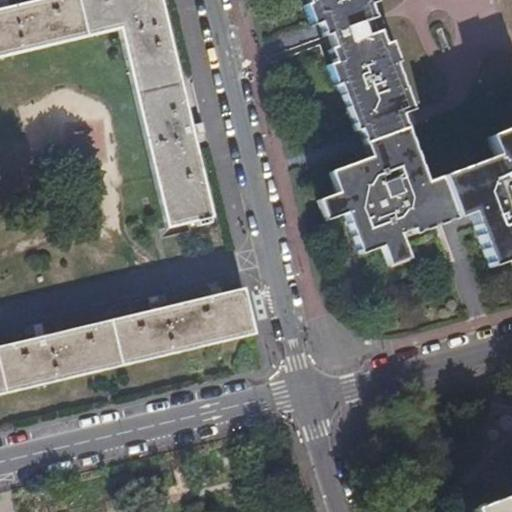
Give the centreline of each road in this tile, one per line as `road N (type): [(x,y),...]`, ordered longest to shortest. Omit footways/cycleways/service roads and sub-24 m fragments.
road 1 (residential): [(211,0),(307,394)]
road 2 (residential): [(0,464),(307,394)]
road 3 (residential): [(307,394),(511,346)]
road 4 (residential): [(307,394),(341,511)]
